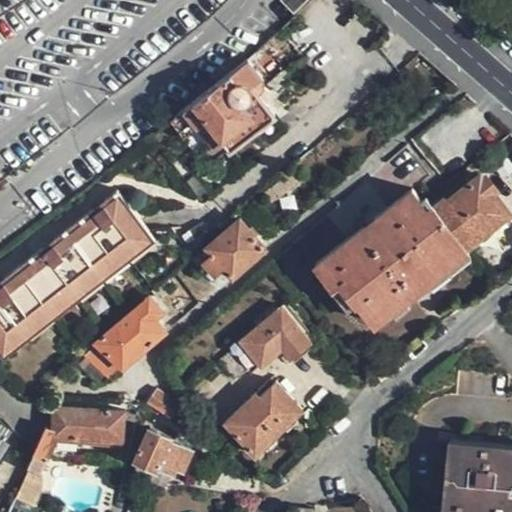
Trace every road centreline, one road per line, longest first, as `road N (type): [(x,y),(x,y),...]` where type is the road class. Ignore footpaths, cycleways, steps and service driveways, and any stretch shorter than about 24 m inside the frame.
road 1 (unknown): [(427,22),(224,207)]
road 2 (residential): [(511,290),(437,341),(336,444)]
road 3 (tertiary): [(511,96),(401,0)]
road 4 (unknown): [(511,417),(448,417),(435,487)]
